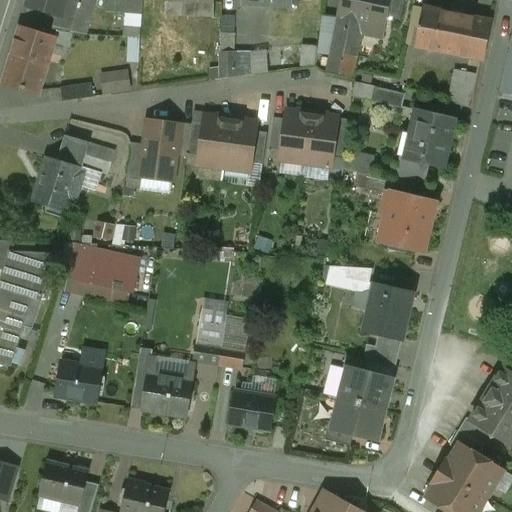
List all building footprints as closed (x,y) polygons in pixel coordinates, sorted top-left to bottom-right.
[(27,0),(26,6),(57,15),(63,17),(67,0),(27,0)] [(95,0),(67,0),(63,17),(57,15),(52,30),(57,32),(84,36),(95,0)] [(115,0),(114,13),(125,14),(141,15),(142,0),(115,0)] [(154,0),(142,0),(141,15),(141,16),(141,17),(141,19),(153,20),(154,0)] [(213,0),(165,0),(165,1),(165,15),(212,16),(213,3),(213,0)] [(339,0),(336,17),(336,18),(337,18),(384,27),(386,17),(389,0),(339,0)] [(402,0),(389,0),(386,17),(399,20),(402,0)] [(490,22),(422,8),(415,47),(482,61),(490,22)] [(141,15),(125,14),(122,38),(127,38),(139,38),(141,19),(141,17),(141,16),(141,15)] [(336,17),(322,16),(318,45),(331,46),(337,18),(336,18),(336,17)] [(233,17),(220,17),(220,34),(233,35),(233,17)] [(384,27),(337,18),(331,46),(326,74),(351,79),(360,35),(382,39),(384,27)] [(55,37),(19,27),(2,85),(37,96),(55,37)] [(233,35),(220,34),(219,70),(218,80),(247,77),(249,77),(249,52),(232,52),(233,35)] [(139,38),(127,38),(126,62),(137,63),(139,38)] [(511,40),(501,93),(511,95),(511,40)] [(219,70),(209,72),(209,81),(218,80),(219,70)] [(477,76),(454,72),(448,103),(471,107),(477,76)] [(126,73),(101,77),(103,93),(128,90),(126,73)] [(89,84),(60,88),(62,102),(91,98),(89,84)] [(404,94),(373,88),(370,102),(401,109),(404,94)] [(454,120),(415,111),(404,158),(404,159),(428,165),(442,168),(447,149),(445,149),(452,120),(454,121),(454,120)] [(311,116),(285,112),(284,120),(280,152),(279,160),(304,163),(311,116)] [(337,119),(311,116),(304,163),(330,167),(331,159),(336,127),(337,119)] [(230,121),(204,117),(203,125),(198,157),(197,165),(223,168),(230,121)] [(284,120),(272,119),(268,150),(280,152),(284,120)] [(255,124),(230,121),(223,168),(249,172),(250,164),(254,132),(255,124)] [(178,126),(147,122),(144,145),(140,173),(141,173),(141,177),(171,181),(176,145),(178,126)] [(191,125),(179,123),(178,126),(176,145),(188,147),(191,125)] [(203,125),(191,123),(191,125),(188,147),(187,155),(198,157),(203,125)] [(348,129),(336,127),(331,159),(343,160),(348,129)] [(266,134),(254,132),(250,164),(262,165),(266,134)] [(64,137),(56,162),(45,158),(31,202),(48,207),(46,213),(63,218),(68,201),(74,202),(83,174),(77,172),(79,167),(107,175),(114,152),(64,137)] [(144,145),(129,143),(129,144),(131,153),(126,179),(140,181),(141,177),(141,173),(140,173),(144,145)] [(369,173),(373,159),(349,151),(345,166),(369,173)] [(428,165),(404,159),(404,158),(400,157),(396,175),(424,182),(428,165)] [(391,181),(356,173),(353,187),(387,195),(391,181)] [(140,181),(126,179),(125,187),(139,189),(140,181)] [(434,203),(400,195),(388,244),(422,252),(434,203)] [(134,243),(136,225),(96,220),(94,238),(134,243)] [(51,254),(11,252),(14,242),(0,241),(0,270),(3,272),(0,282),(0,310),(23,318),(23,319),(33,322),(45,284),(42,283),(51,254)] [(136,263),(74,249),(67,279),(129,293),(136,263)] [(371,270),(347,268),(345,279),(368,284),(371,270)] [(412,293),(373,284),(373,285),(374,286),(368,311),(367,311),(362,332),(377,335),(401,341),(412,293)] [(23,318),(0,310),(0,362),(8,365),(23,319),(23,318)] [(226,316),(202,312),(200,326),(198,338),(221,342),(226,316)] [(377,335),(375,347),(366,345),(362,361),(368,362),(394,369),(401,341),(377,335)] [(221,342),(198,338),(194,361),(218,365),(221,342)] [(245,346),(221,342),(218,365),(241,369),(245,346)] [(362,361),(345,356),(342,369),(345,370),(346,369),(365,374),(368,362),(362,361)] [(101,369),(60,363),(55,396),(95,403),(101,369)] [(365,374),(346,369),(345,370),(338,399),(384,410),(391,380),(365,374)] [(511,374),(502,369),(470,421),(490,434),(511,447),(511,374)] [(190,382),(148,375),(142,410),(185,417),(190,382)] [(274,398),(234,391),(228,424),(269,431),(274,398)] [(384,410),(338,399),(332,423),(331,428),(352,434),(376,440),(384,410)] [(470,421),(465,419),(458,430),(483,446),(490,434),(470,421)] [(352,434),(331,428),(332,423),(328,422),(323,440),(349,447),(352,434)] [(483,446),(458,430),(448,446),(454,449),(458,444),(476,456),(483,446)] [(476,456),(458,444),(454,449),(447,461),(445,460),(431,484),(433,485),(425,498),(447,511),(477,511),(502,472),(476,456)] [(0,461),(0,499),(7,502),(18,466),(0,461)] [(87,472),(47,462),(39,496),(79,506),(87,472)] [(163,511),(168,492),(144,486),(144,484),(128,481),(128,482),(120,511),(163,511)] [(359,511),(325,493),(316,510),(319,511),(359,511)] [(276,511),(256,501),(250,511),(276,511)]
